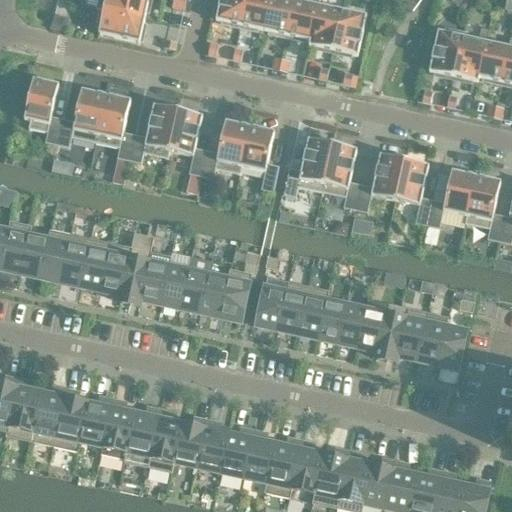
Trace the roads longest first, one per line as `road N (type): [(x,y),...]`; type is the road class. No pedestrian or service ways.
road 1 (residential): [(0,331),(483,435)]
road 2 (residential): [(188,71),(511,143)]
road 3 (residential): [(0,31),(188,71)]
